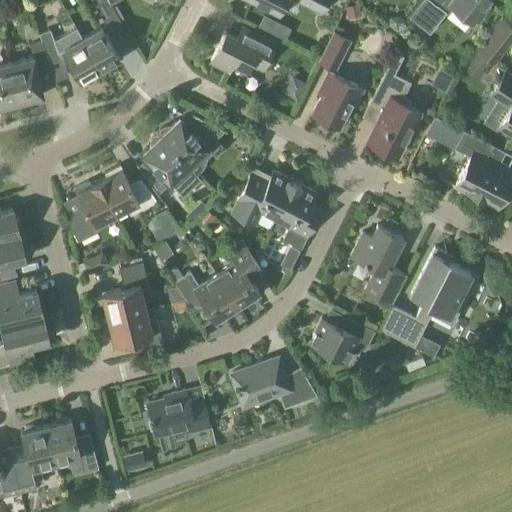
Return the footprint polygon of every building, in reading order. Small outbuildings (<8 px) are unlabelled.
[(97,0),(81,0),(87,9),(99,2),(97,0)] [(108,27),(120,20),(108,0),(107,0),(96,7),(108,27)] [(253,0),(278,13),(284,0),(292,0),(321,15),(328,0),(253,0)] [(420,0),(407,16),(427,31),(443,11),(445,13),(452,5),(473,21),(475,18),(478,20),(488,7),(486,5),(489,0),(420,0)] [(494,60),(511,37),(511,24),(501,16),(477,47),(494,60)] [(261,67),(274,42),(239,24),(233,35),(224,30),(209,60),(228,69),(232,62),(245,68),(248,61),(261,67)] [(81,37),(100,71),(110,65),(109,61),(118,56),(100,25),(81,37)] [(48,60),(59,56),(49,28),(38,32),(48,60)] [(334,67),(348,39),(334,32),(319,60),(334,67)] [(91,76),(100,71),(81,37),(62,48),(79,78),(89,73),(91,76)] [(42,94),(36,67),(49,63),(40,40),(29,44),(33,55),(8,61),(18,100),(42,94)] [(402,96),(410,81),(393,72),(404,53),(395,49),(385,68),(367,103),(382,111),(367,140),(370,141),(369,144),(381,150),(382,148),(396,154),(404,139),(406,140),(419,113),(417,112),(418,110),(408,104),(410,100),(402,96)] [(0,104),(18,100),(8,61),(0,63),(0,104)] [(354,103),(361,88),(327,70),(321,84),(324,86),(311,111),(338,125),(350,101),(354,103)] [(511,78),(501,72),(488,92),(508,105),(497,123),(511,132),(511,78)] [(353,117),(362,122),(370,106),(360,102),(353,117)] [(190,167),(193,164),(197,159),(198,153),(215,137),(220,127),(225,130),(226,129),(190,111),(189,112),(191,112),(178,125),(174,121),(170,124),(164,125),(159,128),(156,131),(190,167)] [(511,170),(496,163),(503,150),(462,129),(453,147),(469,155),(454,184),(497,206),(511,175),(511,170)] [(189,169),(190,167),(156,131),(154,133),(151,138),(150,144),(146,147),(150,151),(137,163),(136,162),(135,163),(158,194),(159,194),(157,192),(177,173),(183,172),(189,169)] [(98,178),(115,212),(124,207),(127,208),(129,213),(156,199),(142,179),(130,186),(119,163),(104,171),(106,174),(98,178)] [(293,181),(286,177),(287,176),(272,169),(267,179),(250,170),(236,198),(237,198),(231,210),(248,219),(252,210),(258,209),(275,217),(293,181)] [(106,216),(115,212),(98,178),(90,182),(88,179),(73,187),(85,209),(66,218),(77,240),(108,224),(105,219),(106,216)] [(293,181),(275,217),(289,225),(283,237),(300,245),(306,233),(307,234),(316,215),(305,210),(315,190),(301,183),(300,184),(293,181)] [(0,209),(0,236),(21,231),(18,218),(15,218),(12,207),(0,209)] [(405,273),(388,265),(402,236),(377,223),(371,235),(362,231),(350,255),(374,267),(363,289),(390,303),(405,273)] [(21,231),(0,236),(0,277),(11,275),(8,264),(10,261),(24,257),(21,246),(24,245),(21,231)] [(258,289),(244,267),(255,260),(240,236),(225,247),(234,261),(216,272),(237,306),(251,297),(250,294),(258,289)] [(450,321),(463,295),(458,293),(470,270),(441,256),(444,251),(434,245),(409,294),(422,300),(414,315),(390,303),(378,327),(413,345),(430,311),(450,321)] [(145,307),(142,296),(150,294),(141,260),(118,266),(123,286),(100,292),(106,317),(145,307)] [(189,269),(173,279),(188,303),(200,295),(214,317),(222,312),(223,315),(237,306),(216,272),(198,283),(189,269)] [(35,287),(10,294),(7,280),(0,281),(0,321),(0,323),(41,313),(35,287)] [(172,284),(159,287),(165,310),(178,307),(172,284)] [(145,307),(106,317),(112,342),(136,336),(138,348),(162,342),(156,316),(148,318),(145,307)] [(41,313),(0,323),(4,340),(0,341),(0,364),(26,358),(23,344),(48,338),(41,313)] [(334,358),(336,354),(345,359),(353,343),(364,349),(374,329),(347,316),(341,327),(321,316),(309,340),(322,347),(320,351),(334,358)] [(283,406),(316,394),(299,365),(284,373),(278,355),(230,372),(242,403),(278,390),(283,406)] [(424,362),(421,355),(405,362),(408,369),(424,362)] [(191,360),(191,379),(219,378),(218,359),(191,360)] [(148,413),(149,417),(151,417),(155,433),(182,426),(183,432),(210,425),(203,397),(188,401),(185,388),(169,392),(170,395),(147,401),(150,413),(148,413)] [(45,423),(54,460),(68,457),(72,473),(97,467),(90,439),(76,442),(70,417),(66,418),(64,415),(55,418),(54,421),(45,423)] [(40,464),(54,460),(45,423),(35,425),(33,423),(24,425),(23,428),(19,429),(26,455),(12,458),(19,486),(44,480),(40,464)] [(19,486),(12,458),(11,457),(0,459),(0,493),(19,489),(19,486)]
